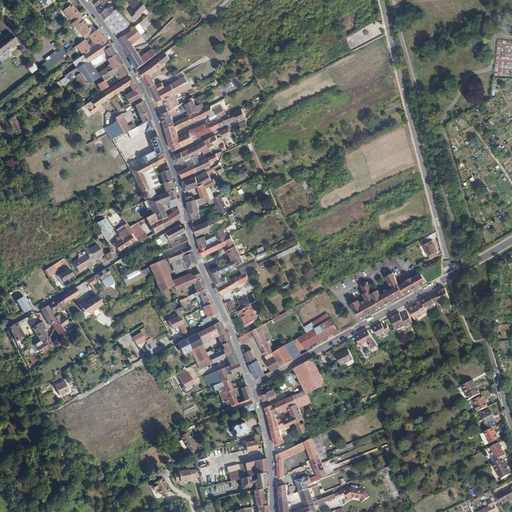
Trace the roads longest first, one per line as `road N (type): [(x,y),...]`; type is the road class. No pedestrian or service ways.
road 1 (residential): [(381,0),(451,276)]
road 2 (tertiary): [(187,218),(142,88),(82,0)]
road 3 (residential): [(251,386),(451,276)]
road 4 (unclassified): [(0,329),(187,218)]
road 5 (tertiary): [(251,386),(187,218)]
road 6 (tertiary): [(271,511),(270,447),(251,386)]
